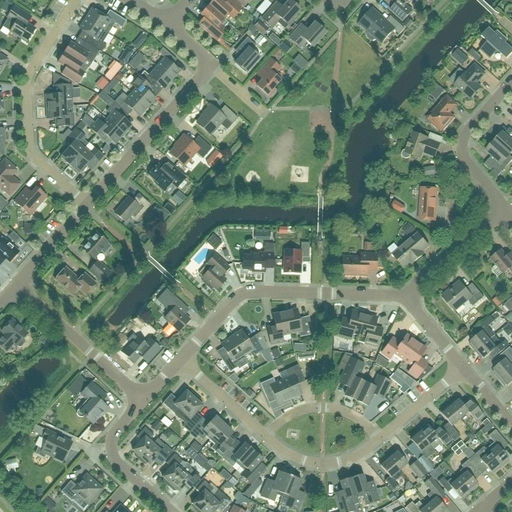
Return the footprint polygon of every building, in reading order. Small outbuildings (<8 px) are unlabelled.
[(213,0),(208,6),(224,20),(229,14),(233,18),(242,9),(231,0),(228,0),(224,4),(219,0),(213,0)] [(276,3),(261,19),(272,29),(277,23),(284,30),(288,26),(289,27),(294,20),(293,19),(300,10),(289,0),(282,8),(276,3)] [(403,21),(412,11),(406,6),(410,0),(393,0),(396,3),(395,3),(396,4),(391,10),(403,21)] [(0,11),(0,15),(3,18),(11,5),(5,2),(0,11)] [(216,42),(223,34),(221,32),(224,28),(223,28),(227,23),(224,20),(208,6),(200,15),(204,18),(197,25),(216,42)] [(26,43),(35,29),(26,24),(31,17),(14,7),(7,18),(8,18),(2,27),(26,43)] [(85,19),(108,34),(115,24),(122,28),(126,21),(109,11),(105,17),(92,9),(85,19)] [(389,25),(372,9),(361,22),(368,28),(367,30),(369,32),(367,33),(367,36),(367,38),(371,41),(373,41),(375,40),(376,40),(381,45),(388,36),(394,30),(400,35),(405,29),(394,20),(389,25)] [(102,44),(108,34),(85,19),(79,30),(88,35),(83,42),(99,52),(101,53),(106,46),(102,44)] [(408,29),(413,23),(409,19),(403,25),(408,29)] [(268,30),(258,21),(254,27),(258,30),(263,35),(268,30)] [(326,33),(314,23),(307,31),(301,25),(288,39),(299,48),(305,42),(312,48),(326,33)] [(258,30),(254,27),(252,25),(249,29),(254,34),(258,30)] [(495,34),(489,28),(481,36),(488,42),(480,50),(490,59),(495,55),(496,56),(496,57),(496,58),(496,59),(497,60),(498,60),(499,60),(500,59),(500,58),(501,57),(500,57),(500,56),(501,54),(507,59),(511,53),(511,49),(505,43),(507,41),(497,31),(495,34)] [(246,73),(259,58),(252,51),(256,47),(246,38),(234,52),(240,57),(234,63),(246,73)] [(141,45),(137,41),(132,46),(136,50),(141,45)] [(92,64),(99,52),(83,42),(79,49),(70,43),(64,53),(87,68),(88,69),(92,64)] [(140,77),(152,88),(156,83),(164,90),(180,72),(172,65),(176,61),(162,48),(158,53),(164,59),(149,76),(144,72),(140,77)] [(126,49),(118,61),(124,66),(132,53),(126,49)] [(457,50),(450,60),(461,68),(468,59),(457,50)] [(77,85),(87,68),(64,53),(57,63),(66,68),(61,75),(77,85)] [(138,53),(128,64),(133,69),(143,58),(138,53)] [(269,97),(275,91),(272,89),(280,81),(274,75),(280,68),(270,59),(256,75),(262,80),(256,86),(266,96),(267,95),(269,97)] [(122,68),(116,63),(104,77),(110,82),(122,68)] [(477,84),(485,74),(475,65),(466,74),(465,73),(454,85),(470,100),(481,88),(477,84)] [(152,88),(140,77),(138,76),(130,85),(136,89),(128,98),(122,93),(114,103),(128,115),(132,111),(139,117),(155,99),(148,92),(152,88)] [(438,97),(443,91),(437,85),(433,82),(432,83),(435,86),(431,91),(438,97)] [(66,106),(65,106),(65,100),(72,99),(72,85),(53,86),(53,95),(45,95),(46,107),(66,106)] [(103,102),(104,101),(107,97),(101,92),(97,97),(103,102)] [(452,111),(457,105),(447,96),(439,105),(427,119),(441,132),(454,118),(449,113),(451,111),(452,111)] [(124,120),(128,115),(114,103),(106,111),(110,115),(106,120),(102,116),(98,121),(95,124),(90,130),(103,142),(107,137),(115,144),(131,126),(124,120)] [(219,112),(211,105),(204,112),(205,113),(196,124),(210,136),(220,125),(226,131),(237,118),(224,106),(219,112)] [(66,106),(46,107),(46,120),(55,119),(55,127),(74,127),(73,106),(65,106),(66,106)] [(85,115),(81,122),(90,130),(95,124),(85,115)] [(85,126),(81,122),(61,145),(67,150),(60,157),(66,162),(65,162),(69,166),(84,149),(79,145),(85,138),(79,133),(85,126)] [(494,141),(510,156),(511,152),(511,139),(511,140),(502,132),(494,141)] [(440,144),(428,140),(428,139),(413,133),(410,141),(408,146),(407,149),(403,151),(401,155),(403,158),(406,159),(410,158),(411,155),(420,158),(423,152),(426,153),(426,154),(435,158),(440,144)] [(192,143),(184,136),(177,142),(179,144),(169,154),(184,167),(196,153),(202,159),(211,149),(198,137),(192,143)] [(511,157),(510,156),(494,141),(493,142),(486,151),(491,156),(484,164),(491,170),(493,168),(494,169),(490,174),(495,179),(511,160),(511,157)] [(84,149),(69,166),(73,169),(73,168),(78,173),(85,166),(91,171),(103,157),(93,148),(88,153),(84,149)] [(206,162),(212,168),(222,156),(216,151),(206,162)] [(9,196),(20,184),(11,176),(16,170),(4,160),(0,164),(0,188),(9,196)] [(185,179),(167,163),(162,169),(158,165),(148,176),(155,182),(154,183),(164,192),(171,183),(177,188),(185,179)] [(422,177),(435,175),(434,167),(421,169),(422,177)] [(47,197),(36,188),(31,193),(26,189),(14,202),(30,216),(36,209),(39,212),(45,206),(42,203),(47,197)] [(436,198),(437,189),(421,188),(419,220),(435,221),(436,208),(435,208),(435,198),(436,198)] [(151,205),(138,194),(132,201),(128,197),(114,213),(125,223),(130,216),(135,221),(137,220),(151,205)] [(5,201),(0,208),(0,210),(3,212),(9,204),(5,201)] [(175,210),(167,204),(163,209),(171,215),(175,210)] [(299,244),(299,240),(307,240),(307,230),(278,229),(278,238),(293,238),(293,244),(299,244)] [(261,240),(269,241),(269,232),(262,232),(261,240)] [(93,259),(107,243),(96,233),(82,249),(93,259)] [(412,265),(424,254),(423,252),(429,247),(418,233),(392,255),(404,268),(410,263),(412,265)] [(205,243),(215,251),(222,243),(212,235),(205,243)] [(0,244),(0,265),(5,259),(9,263),(18,252),(4,240),(0,244)] [(300,259),(308,260),(309,244),(301,243),(300,251),(284,251),(283,273),(300,274),(300,259)] [(250,256),(243,256),(242,270),(252,270),(252,272),(264,272),(264,269),(272,269),(273,245),(264,244),(264,253),(250,253),(250,256)] [(506,257),(501,250),(491,259),(496,265),(491,269),(498,277),(503,273),(504,274),(509,269),(511,272),(511,253),(511,252),(506,257)] [(229,268),(215,255),(204,267),(204,268),(198,274),(216,291),(226,280),(221,277),(229,268)] [(376,255),(360,255),(360,258),(342,258),(342,275),(355,275),(355,274),(359,275),(366,276),(367,270),(375,271),(376,255)] [(102,283),(110,273),(102,266),(94,276),(102,283)] [(79,280),(65,268),(54,280),(72,296),(78,289),(85,296),(95,284),(84,274),(79,280)] [(466,289),(459,281),(442,296),(455,312),(468,300),(473,306),(484,297),(472,284),(466,289)] [(166,290),(156,301),(163,307),(164,305),(169,310),(169,313),(164,319),(179,332),(189,320),(184,316),(177,309),(182,304),(166,290)] [(492,301),(498,307),(503,302),(498,296),(492,301)] [(309,319),(308,319),(299,321),(296,310),(285,312),(290,334),(298,332),(299,337),(312,335),(309,319)] [(349,323),(341,321),(337,336),(350,340),(352,333),(359,335),(364,315),(352,311),(349,323)] [(275,329),(268,331),(271,345),(283,343),(281,336),(290,334),(285,312),(272,315),(275,329)] [(139,315),(133,324),(143,331),(149,322),(139,315)] [(381,332),(374,330),(377,318),(364,315),(359,335),(357,342),(364,344),(377,347),(381,332)] [(475,352),(495,335),(488,327),(494,321),(490,317),(473,331),(477,336),(470,342),(471,343),(469,345),(475,352)] [(20,347),(25,343),(25,341),(23,339),(27,334),(11,320),(1,332),(4,335),(0,338),(0,345),(6,351),(14,343),(18,348),(20,347)] [(231,338),(243,357),(249,353),(252,357),(263,350),(264,352),(268,350),(260,333),(254,336),(255,338),(249,343),(241,331),(231,338)] [(398,346),(390,340),(381,353),(390,360),(394,354),(403,360),(416,342),(406,335),(398,346)] [(502,344),(495,335),(475,352),(482,359),(483,358),(485,359),(489,355),(493,360),(509,346),(505,341),(502,344)] [(157,342),(164,348),(169,343),(161,337),(157,342)] [(144,344),(138,338),(123,353),(133,363),(140,356),(147,363),(160,349),(149,339),(144,344)] [(228,356),(222,361),(230,372),(237,368),(239,370),(248,364),(243,357),(231,338),(220,344),(228,356)] [(416,342),(403,360),(413,367),(409,373),(417,379),(428,364),(427,363),(425,366),(418,360),(426,349),(416,342)] [(499,379),(511,368),(511,350),(510,347),(500,356),(504,360),(493,369),(494,370),(493,372),(499,379)] [(273,361),(279,359),(277,352),(271,354),(273,361)] [(377,356),(374,363),(379,366),(384,360),(377,356)] [(364,365),(350,358),(337,385),(343,388),(347,389),(344,396),(356,401),(364,383),(357,379),(364,365)] [(281,380),(289,399),(302,394),(296,382),(304,379),(298,366),(285,371),(287,377),(281,380)] [(511,368),(499,379),(505,387),(507,385),(508,386),(511,382),(511,368)] [(234,374),(227,378),(234,384),(238,381),(234,374)] [(391,382),(377,376),(372,386),(364,383),(356,401),(367,407),(373,395),(382,399),(391,382)] [(400,389),(403,384),(392,376),(388,380),(400,389)] [(265,396),(272,393),(277,405),(289,399),(281,380),(274,383),(273,379),(260,384),(265,396)] [(408,390),(414,385),(409,381),(404,386),(408,390)] [(99,418),(107,409),(100,402),(105,396),(91,383),(80,395),(86,400),(77,410),(77,411),(77,412),(76,412),(76,413),(76,414),(77,415),(77,416),(78,416),(78,417),(79,417),(80,417),(81,417),(82,417),(83,417),(83,416),(84,416),(92,424),(98,417),(99,418)] [(177,417),(195,396),(191,392),(188,393),(186,391),(177,401),(171,395),(162,404),(173,414),(177,417)] [(388,395),(387,396),(392,402),(402,394),(399,391),(391,398),(388,395)] [(200,422),(199,422),(193,416),(202,406),(201,404),(200,401),(195,396),(177,417),(178,419),(181,421),(185,424),(182,427),(189,433),(198,424),(200,422)] [(447,405),(459,419),(468,412),(477,422),(484,416),(473,404),(467,410),(456,398),(447,405)] [(451,426),(459,419),(447,405),(439,412),(450,425),(444,430),(453,441),(460,436),(451,426)] [(198,424),(189,433),(189,434),(195,439),(197,436),(202,441),(205,437),(210,441),(224,425),(215,417),(204,429),(198,424)] [(420,432),(419,433),(429,445),(433,450),(439,445),(438,444),(441,442),(446,448),(452,443),(440,429),(434,434),(427,426),(426,426),(424,424),(418,429),(420,432)] [(233,433),(224,425),(210,441),(214,445),(211,448),(221,458),(236,441),(230,435),(233,433)] [(139,460),(153,444),(149,441),(153,436),(145,428),(136,437),(141,441),(132,451),(134,452),(134,456),(139,460)] [(62,463),(72,443),(46,430),(42,438),(46,440),(42,449),(38,447),(35,454),(44,458),(45,455),(62,463)] [(488,453),(500,467),(508,459),(500,450),(501,447),(506,443),(495,430),(488,436),(493,442),(485,449),(488,453)] [(433,450),(429,445),(419,433),(410,440),(420,452),(423,455),(417,460),(427,473),(434,467),(426,459),(434,452),(433,450)] [(131,438),(124,446),(128,449),(135,442),(131,438)] [(153,444),(139,460),(143,464),(147,464),(148,465),(153,460),(160,467),(172,453),(161,443),(157,447),(153,444)] [(239,468),(254,452),(245,444),(236,453),(231,448),(221,458),(232,467),(235,464),(239,468)] [(454,453),(459,449),(455,445),(450,449),(454,453)] [(488,453),(485,449),(483,447),(478,451),(468,460),(479,473),(486,467),(491,474),(500,467),(488,453)] [(387,457),(399,471),(407,464),(395,450),(387,457)] [(262,457),(257,452),(255,453),(254,452),(239,468),(244,472),(240,475),(251,485),(266,468),(260,463),(262,460),(261,459),(262,457)] [(168,487),(188,464),(187,463),(183,462),(174,454),(166,464),(170,468),(162,477),(163,479),(164,482),(168,487)] [(399,471),(387,457),(378,464),(389,477),(384,481),(393,490),(397,486),(393,482),(402,475),(399,471)] [(16,460),(5,462),(7,470),(14,469),(17,468),(16,460)] [(472,479),(479,473),(468,460),(461,466),(462,468),(459,471),(462,475),(458,479),(469,493),(478,485),(472,479)] [(419,479),(426,474),(416,461),(409,467),(419,479)] [(190,466),(188,464),(168,487),(173,491),(176,490),(178,492),(187,482),(191,486),(200,477),(191,469),(190,466)] [(281,497),(290,476),(289,475),(288,476),(279,472),(274,482),(267,480),(260,497),(273,502),(276,495),(281,497)] [(362,475),(351,478),(357,498),(363,497),(365,505),(379,501),(373,481),(365,484),(362,475)] [(445,495),(432,480),(427,475),(421,480),(424,483),(424,484),(431,492),(427,496),(431,501),(427,505),(433,511),(446,511),(447,511),(438,501),(445,495)] [(101,489),(86,476),(76,487),(70,481),(61,492),(71,501),(82,511),(101,489)] [(291,476),(290,476),(281,497),(287,499),(284,506),(298,511),(304,494),(297,491),(301,481),(291,477),(291,476)] [(357,498),(351,478),(339,482),(343,494),(336,496),(335,494),(340,511),(350,511),(355,511),(353,506),(359,504),(357,498)] [(469,493),(458,479),(453,482),(450,479),(446,482),(442,478),(437,482),(446,491),(450,487),(461,500),(469,493)] [(263,483),(258,479),(251,486),(256,491),(263,483)] [(199,511),(212,498),(212,497),(208,494),(213,489),(204,481),(196,490),(200,494),(191,504),(193,506),(194,509),(196,511),(199,511)] [(212,498),(199,511),(214,511),(217,509),(219,511),(222,511),(231,502),(218,491),(212,497),(212,498)] [(236,501),(234,504),(240,507),(243,502),(248,505),(250,501),(241,496),(236,501)] [(433,511),(427,505),(423,508),(419,503),(414,506),(411,503),(405,508),(408,511),(433,511)]
